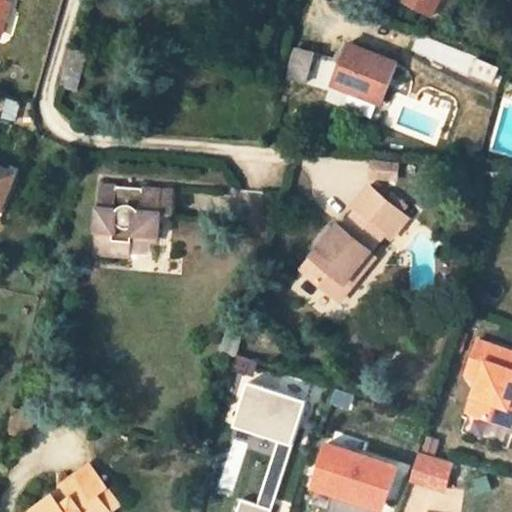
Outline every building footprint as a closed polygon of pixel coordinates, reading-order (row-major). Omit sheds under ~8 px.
[(435,0),(400,0),(399,1),(426,17),(435,0)] [(309,56),(296,52),(288,79),(301,83),(326,91),(329,85),(376,105),(393,65),(346,45),(338,64),(309,56)] [(68,47),(57,86),(74,91),(85,52),(68,47)] [(0,201),(12,175),(0,169),(0,201)] [(94,253),(132,256),(133,238),(158,239),(160,215),(173,216),(175,192),(138,189),(138,196),(123,196),(124,188),(100,186),(94,253)] [(123,196),(138,196),(138,189),(124,188),(123,196)] [(351,208),(354,211),(381,234),(388,239),(404,222),(404,219),(400,216),(405,209),(389,197),(385,202),(367,189),(351,208)] [(335,300),(345,289),(346,287),(340,281),(366,251),(381,234),(354,211),(339,228),(336,226),(298,270),(335,300)] [(132,256),(156,258),(158,239),(133,238),(132,256)] [(340,281),(346,287),(372,257),(366,251),(340,281)] [(219,351),(233,355),(239,332),(225,327),(219,351)] [(511,351),(488,343),(464,410),(495,421),(501,405),(505,407),(511,388),(511,351)] [(296,392),(299,380),(266,373),(263,385),(296,392)] [(233,511),(271,511),(303,396),(244,380),(228,436),(272,448),(257,502),(238,496),(233,511)] [(511,419),(511,388),(505,407),(501,405),(495,421),(509,427),(511,419)] [(39,413),(15,407),(10,433),(32,440),(39,413)] [(394,467),(324,443),(309,487),(329,494),(323,511),(370,511),(376,495),(384,497),(394,467)] [(444,460),(415,453),(403,488),(432,495),(444,460)] [(59,486),(61,489),(68,499),(59,506),(51,496),(29,511),(120,511),(115,504),(108,509),(96,493),(103,488),(86,465),(59,486)] [(59,506),(68,499),(61,489),(51,496),(59,506)]
